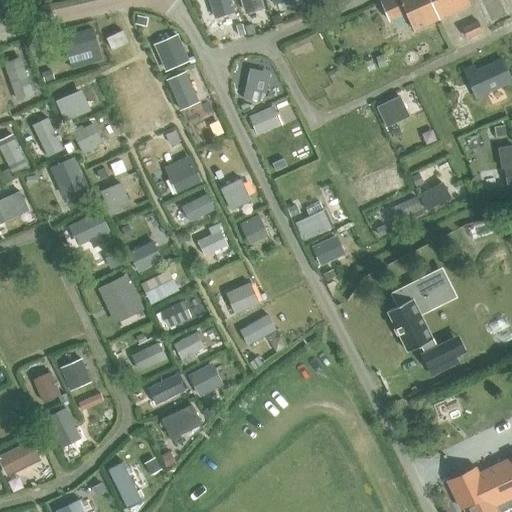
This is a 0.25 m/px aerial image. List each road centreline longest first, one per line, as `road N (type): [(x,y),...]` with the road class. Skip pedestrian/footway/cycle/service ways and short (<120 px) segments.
road 1 (unclassified): [(167,0),(184,18),(431,511)]
road 2 (unclassified): [(118,0),(0,32)]
